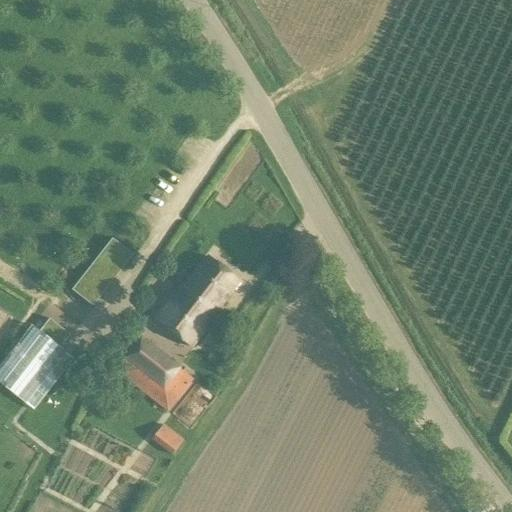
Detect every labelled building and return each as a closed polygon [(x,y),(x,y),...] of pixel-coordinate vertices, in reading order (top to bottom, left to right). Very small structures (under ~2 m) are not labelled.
[(71,291),(92,307),(133,256),(113,239),(71,291)] [(187,282),(156,320),(190,348),(223,307),(221,306),(240,281),(211,257),(189,283),(187,282)] [(69,336),(48,319),(39,331),(32,326),(0,367),(0,384),(33,411),(74,359),(60,348),(69,336)] [(124,358),(125,359),(115,371),(167,413),(193,379),(179,368),(180,367),(141,337),(124,358)] [(164,425),(152,440),(172,455),(183,441),(164,425)]
